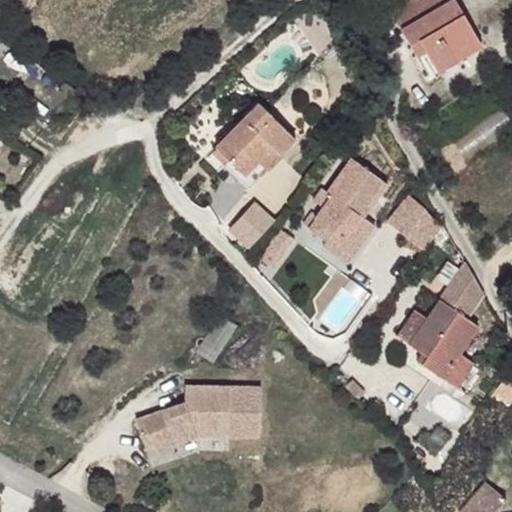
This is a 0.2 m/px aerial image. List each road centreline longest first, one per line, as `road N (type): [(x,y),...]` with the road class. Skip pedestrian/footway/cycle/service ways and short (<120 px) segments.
road 1 (residential): [(149,122),(161,178),(183,207),(291,325),(339,364)]
road 2 (residential): [(149,122),(64,158),(0,234)]
road 3 (residential): [(289,0),(149,122)]
